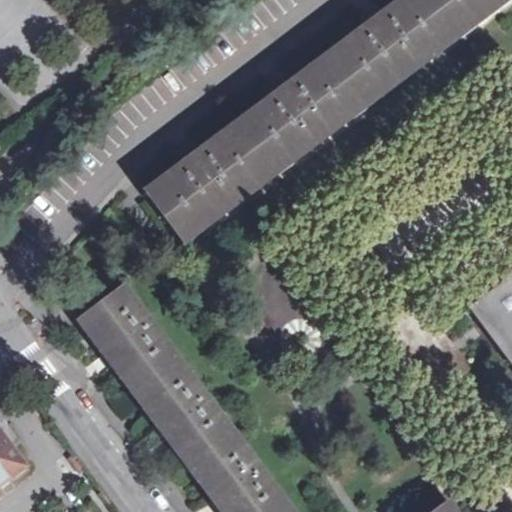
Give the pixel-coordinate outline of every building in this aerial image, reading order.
[(510,0),(409,0),(150,194),(187,242),(510,0)] [(289,304),(272,271),(251,282),(268,315),(289,304)] [(511,278),(462,316),(466,320),(474,313),(511,362),(511,278)] [(83,321),(226,511),(294,511),(128,288),(83,321)] [(0,486),(28,466),(2,430),(0,430),(0,486)]
